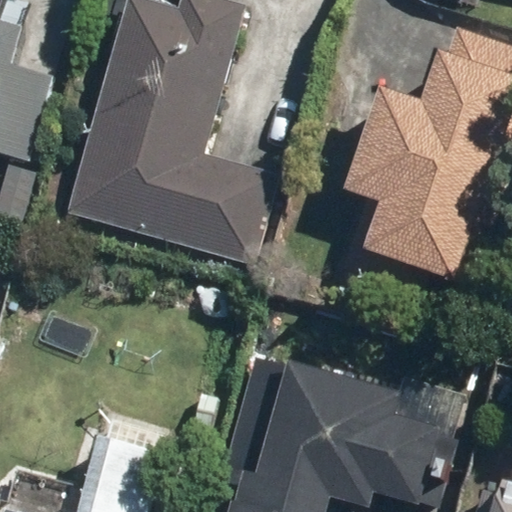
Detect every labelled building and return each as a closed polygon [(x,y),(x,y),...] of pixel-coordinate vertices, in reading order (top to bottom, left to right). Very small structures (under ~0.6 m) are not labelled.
[(150,0),(135,0),(76,214),(263,266),(288,178),(214,158),(255,10),(219,0),(185,0),(183,9),(150,0)] [(0,137),(30,33),(0,24),(0,137)] [(511,194),(511,47),(463,31),(455,56),(450,54),(432,106),(391,93),(356,198),(370,203),(346,272),(431,301),(439,279),(479,292),(511,194)] [(413,396),(257,357),(218,511),(337,511),(340,505),(369,511),(382,511),(385,502),(425,511),(431,511),(451,433),(407,422),(413,396)] [(169,511),(184,463),(109,441),(88,511),(12,511),(11,511),(169,511)] [(511,511),(511,485),(510,485),(501,511),(511,511)]
